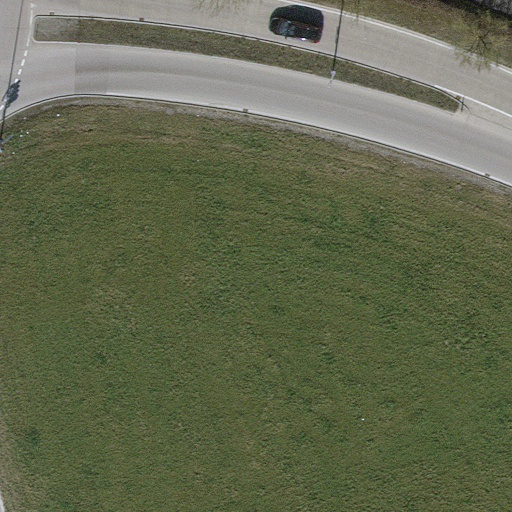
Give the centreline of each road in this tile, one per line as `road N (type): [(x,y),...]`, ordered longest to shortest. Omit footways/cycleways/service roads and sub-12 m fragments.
road 1 (secondary): [(0,71),(98,68),(239,85),(511,142)]
road 2 (secondary): [(511,110),(456,72),(378,46),(146,0)]
